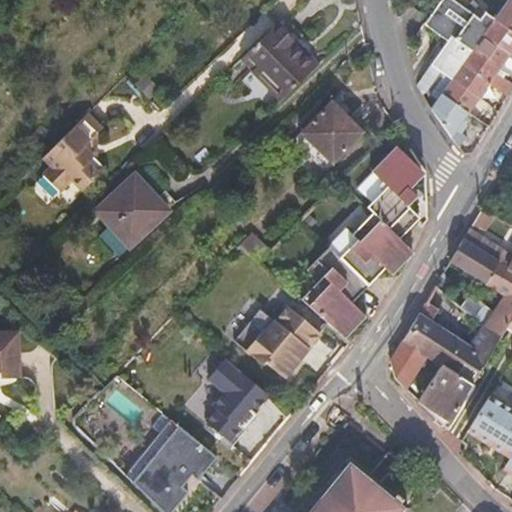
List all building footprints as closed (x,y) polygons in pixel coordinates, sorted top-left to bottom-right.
[(449,42),(450,40),(470,13),(451,0),(444,0),(426,26),(449,42)] [(496,20),(511,30),(511,9),(506,5),(496,20)] [(475,51),(502,68),(511,53),(511,30),(496,20),(487,14),(482,22),(470,13),(450,40),(471,55),(475,51)] [(276,106),(319,65),(280,23),(242,59),(254,72),(249,78),(276,106)] [(491,83),(511,95),(511,93),(511,82),(498,74),(502,68),(475,51),(471,55),(450,40),(449,42),(431,66),(452,81),(464,65),(491,83)] [(452,81),(480,99),(491,83),(464,65),(452,81)] [(437,102),(443,93),(452,81),(431,66),(418,85),(421,92),(437,102)] [(146,75),(136,85),(150,100),(160,90),(146,75)] [(443,93),(471,113),(480,99),(452,81),(443,93)] [(432,110),(461,149),(469,139),(459,131),(471,113),(443,93),(437,102),(432,110)] [(471,113),(480,119),(489,105),(480,99),(471,113)] [(364,134),(332,103),(295,140),(327,172),(364,134)] [(103,127),(89,113),(44,159),(53,168),(45,176),(64,194),(74,184),(83,193),(106,169),(83,147),(103,127)] [(330,325),(336,330),(351,313),(351,306),(404,249),(399,244),(386,230),(406,209),(414,200),(407,191),(417,179),(407,168),(409,166),(396,152),(374,175),(386,187),(366,209),(372,215),(352,236),(355,240),(300,298),(330,325)] [(169,211),(136,175),(97,213),(131,248),(169,211)] [(386,230),(399,244),(418,223),(406,209),(386,230)] [(511,256),(469,230),(464,240),(494,259),(511,270),(511,256)] [(252,236),(241,247),(259,263),(270,252),(252,236)] [(505,332),(511,319),(511,270),(494,259),(464,240),(452,261),(495,288),(504,295),(495,311),(470,296),(463,309),(475,317),(501,336),(505,332)] [(322,334),(330,325),(300,298),(297,296),(289,307),(322,334)] [(471,385),(472,385),(501,336),(475,317),(471,324),(479,330),(470,346),(431,322),(437,311),(425,304),(403,342),(426,358),(441,367),(471,385)] [(285,379),(322,334),(289,307),(276,323),(262,311),(236,343),(264,366),(267,364),(285,379)] [(0,369),(1,369),(2,375),(19,375),(18,336),(0,337),(0,331),(0,330),(0,369)] [(390,363),(406,391),(426,358),(403,342),(390,363)] [(429,414),(445,430),(471,385),(441,367),(425,393),(418,404),(429,414)] [(245,435),(266,410),(226,377),(205,402),(245,435)] [(465,431),(511,457),(511,411),(487,396),(465,431)] [(148,415),(127,443),(141,455),(138,459),(183,495),(201,471),(197,467),(203,459),(148,415)] [(408,511),(404,508),(423,484),(387,456),(369,478),(351,463),(309,511),(408,511)]
